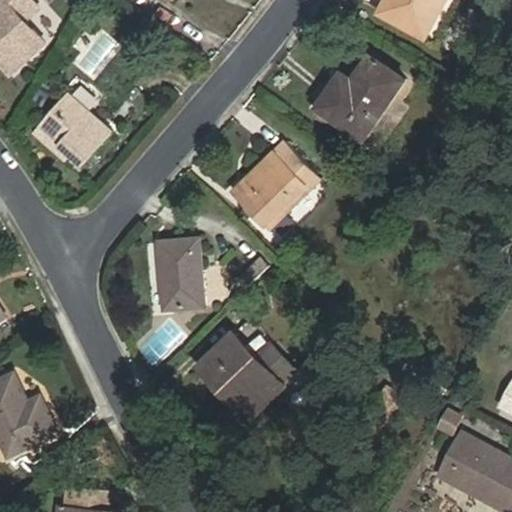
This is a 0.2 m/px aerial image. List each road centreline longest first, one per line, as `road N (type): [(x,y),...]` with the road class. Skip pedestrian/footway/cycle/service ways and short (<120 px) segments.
road 1 (residential): [(294,0),(68,266)]
road 2 (residential): [(68,266),(198,511)]
